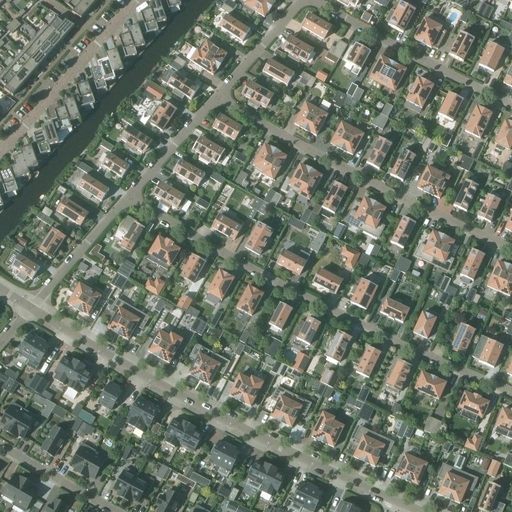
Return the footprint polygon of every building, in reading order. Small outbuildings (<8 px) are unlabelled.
[(90,9),(79,0),(67,0),(64,3),(74,11),(72,13),(81,19),(90,9)] [(79,0),(90,9),(98,0),(97,0),(79,0)] [(158,0),(159,2),(149,5),(158,31),(156,25),(166,22),(158,0)] [(158,0),(166,22),(163,12),(180,6),(178,0),(158,0)] [(227,0),(226,0),(223,4),(233,11),(237,6),(227,0)] [(271,8),(258,0),(242,0),(242,1),(245,3),(244,5),(246,6),(244,9),(252,14),(253,11),(264,18),(268,12),(271,8)] [(338,0),(337,2),(347,8),(349,5),(355,8),(356,7),(359,8),(362,0),(338,0)] [(389,3),(383,0),(375,0),(374,2),(385,9),(389,3)] [(385,21),(389,23),(388,26),(403,34),(415,11),(414,10),(415,7),(403,1),(401,3),(400,3),(395,13),(391,11),(385,21)] [(233,11),(223,4),(220,9),(230,16),(233,11)] [(476,15),(482,18),(488,6),(482,4),(476,15)] [(143,22),(137,24),(145,46),(142,36),(158,31),(149,5),(151,11),(140,14),(143,22)] [(488,6),(482,18),(487,21),(493,9),(488,6)] [(459,21),(465,24),(471,13),(465,10),(459,21)] [(364,12),(360,20),(368,24),(372,17),(364,12)] [(309,15),(302,28),(323,40),(331,28),(309,15)] [(45,24),(45,25),(63,40),(75,27),(65,21),(58,16),(56,18),(49,27),(45,24)] [(227,16),(226,16),(218,28),(219,28),(242,42),(241,43),(242,43),(250,31),(249,30),(249,31),(226,17),(227,16)] [(431,48),(432,47),(437,50),(446,33),(440,30),(441,28),(424,19),(414,40),(431,48)] [(137,26),(128,30),(136,55),(137,55),(135,49),(145,46),(137,24),(137,26)] [(45,25),(37,34),(55,49),(63,40),(45,25)] [(203,28),(200,33),(210,40),(214,35),(203,28)] [(121,46),(116,48),(123,71),(123,70),(120,61),(136,55),(128,30),(127,30),(129,35),(119,39),(121,46)] [(456,42),(455,42),(456,43),(454,46),(453,46),(454,46),(449,55),(448,55),(463,63),(463,62),(466,55),(468,55),(471,48),(470,48),(473,40),(474,41),(474,40),(460,33),(459,33),(460,33),(456,42)] [(37,34),(29,43),(47,58),(55,49),(37,34)] [(300,60),(306,64),(313,51),(291,39),(284,51),(290,55),(288,57),(298,63),(300,60)] [(331,46),(328,53),(339,59),(347,46),(339,41),(335,48),(331,46)] [(197,51),(220,66),(223,61),(222,61),(226,55),(207,42),(205,44),(203,43),(199,50),(198,51),(197,51)] [(29,43),(21,52),(39,67),(47,58),(29,43)] [(351,50),(348,56),(349,56),(346,62),(345,62),(354,67),(351,73),(357,76),(360,70),(361,70),(370,53),(355,44),(355,45),(352,51),(351,50)] [(479,66),(493,73),(504,51),(489,44),(479,66)] [(116,51),(106,54),(115,80),(113,74),(123,71),(116,48),(115,48),(116,51)] [(220,66),(197,51),(190,61),(213,76),(217,70),(220,66)] [(21,52),(13,61),(31,76),(39,67),(21,52)] [(339,59),(328,53),(325,58),(336,65),(339,59)] [(108,60),(98,63),(106,89),(107,88),(105,83),(115,80),(106,54),(108,60)] [(175,57),(172,62),(182,68),(186,63),(175,57)] [(370,79),(382,86),(392,66),(388,64),(389,62),(381,58),(370,79)] [(263,73),(287,86),(286,86),(287,87),(288,85),(293,76),(294,74),(293,74),(270,61),(269,60),(262,73),(263,73)] [(13,61),(5,70),(23,85),(31,76),(13,61)] [(182,68),(172,62),(169,67),(179,73),(182,68)] [(93,79),(87,81),(94,104),(95,104),(91,94),(106,89),(98,63),(97,64),(99,68),(90,71),(93,79)] [(511,64),(503,84),(511,88),(511,64)] [(392,66),(382,86),(394,92),(405,71),(397,66),(396,68),(392,66)] [(23,85),(5,70),(0,75),(0,81),(7,87),(4,90),(13,96),(23,85)] [(298,77),(308,82),(311,77),(301,72),(298,77)] [(191,100),(190,101),(191,101),(199,89),(198,88),(198,89),(175,75),(176,74),(175,74),(174,75),(174,76),(168,84),(167,86),(168,86),(175,90),(172,93),(182,100),(184,96),(191,100)] [(311,77),(308,82),(305,87),(311,90),(316,80),(311,77)] [(409,91),(411,92),(406,102),(421,109),(433,87),(417,79),(414,86),(412,85),(409,91)] [(78,95),(72,97),(80,119),(77,110),(94,104),(87,81),(86,81),(87,84),(76,88),(78,95)] [(244,97),(250,100),(248,103),(258,108),(260,106),(266,109),(266,108),(269,109),(275,99),(272,98),(273,96),(251,84),(244,97)] [(357,87),(351,84),(346,95),(351,98),(357,87)] [(164,93),(151,85),(147,92),(160,100),(164,93)] [(357,89),(352,99),(358,103),(363,92),(357,89)] [(342,105),(347,97),(338,92),(333,102),(335,103),(334,106),(340,109),(342,105)] [(438,115),(453,122),(453,121),(452,121),(462,101),(463,101),(448,93),(448,94),(439,114),(438,114),(438,115)] [(73,100),(63,103),(72,129),(70,123),(80,119),(72,97),(73,100)] [(286,97),(283,102),(293,108),(297,103),(286,97)] [(352,100),(347,97),(342,105),(348,108),(352,100)] [(57,120),(51,122),(58,144),(59,144),(56,134),(72,129),(63,103),(64,109),(54,112),(57,120)] [(157,107),(151,117),(154,118),(150,124),(162,132),(176,111),(163,103),(160,109),(157,107)] [(300,129),(305,131),(316,110),(315,109),(316,107),(309,103),(307,105),(305,104),(294,125),(300,128),(300,129)] [(386,104),(381,115),(387,118),(393,107),(386,104)] [(469,115),(466,122),(469,123),(464,132),(480,139),(491,115),(476,108),(472,116),(469,115)] [(316,110),(305,131),(309,134),(310,133),(316,137),(327,116),(325,115),(326,113),(319,109),(318,111),(316,110)] [(371,125),(376,128),(382,116),(377,113),(371,125)] [(121,120),(133,127),(136,122),(124,115),(121,120)] [(220,116),(213,129),(234,141),(242,129),(220,116)] [(382,116),(376,128),(382,131),(388,119),(382,116)] [(416,120),(411,130),(417,133),(422,123),(416,120)] [(51,124),(42,127),(50,153),(50,152),(49,147),(58,144),(51,122),(50,122),(51,124)] [(511,123),(508,122),(508,123),(505,122),(501,130),(499,129),(496,135),(498,136),(494,144),(497,145),(495,149),(501,152),(503,148),(509,151),(511,145),(511,123)] [(337,148),(341,151),(352,130),(351,129),(352,127),(345,123),(343,125),(341,124),(330,144),(337,148)] [(36,143),(30,145),(38,167),(35,158),(50,153),(42,127),(41,127),(43,132),(34,135),(36,143)] [(126,144),(125,147),(134,153),(136,150),(142,154),(149,141),(129,128),(121,140),(126,144)] [(352,130),(341,151),(346,153),(352,156),(363,135),(361,134),(363,132),(355,128),(354,130),(352,130)] [(446,134),(440,145),(447,148),(452,137),(446,134)] [(421,149),(426,151),(431,140),(421,135),(418,141),(424,143),(421,149)] [(201,155),(199,158),(209,164),(210,161),(216,165),(217,163),(220,165),(226,155),(223,154),(224,152),(202,139),(195,152),(201,155)] [(366,163),(366,164),(379,170),(379,169),(391,146),(392,145),(379,139),(378,139),(379,140),(367,163),(366,163)] [(431,140),(426,151),(427,150),(432,153),(437,143),(431,140)] [(100,146),(110,153),(114,148),(103,141),(100,146)] [(31,147),(21,151),(29,176),(30,176),(28,171),(38,167),(30,145),(31,147)] [(477,145),(470,159),(473,161),(477,162),(483,148),(477,145)] [(248,146),(243,156),(248,159),(253,149),(248,146)] [(262,175),(275,151),(271,149),(264,146),(253,166),(255,167),(254,170),(262,174),(262,175)] [(415,157),(403,150),(402,151),(403,151),(391,175),(390,175),(390,176),(403,182),(403,181),(402,181),(414,157),(415,158),(415,157)] [(15,166),(10,168),(17,191),(18,191),(14,181),(29,176),(21,151),(20,151),(22,156),(13,159),(15,166)] [(275,151),(262,175),(273,181),(286,158),(280,154),(275,151)] [(248,159),(236,153),(233,158),(244,165),(248,159)] [(101,166),(102,167),(102,166),(121,178),(121,179),(122,180),(129,167),(128,168),(109,155),(110,155),(109,154),(108,156),(108,157),(104,154),(99,162),(103,164),(103,165),(102,165),(101,166)] [(456,167),(462,170),(468,158),(462,155),(456,167)] [(468,158),(462,170),(468,173),(473,161),(470,159),(468,158)] [(181,162),(181,161),(173,173),(174,174),(174,173),(197,187),(198,188),(199,186),(204,177),(205,175),(204,175),(181,162)] [(500,173),(507,176),(511,165),(505,162),(500,173)] [(79,169),(90,176),(93,171),(82,164),(79,169)] [(297,195),(298,195),(311,171),(306,168),(306,169),(300,165),(289,186),(291,187),(289,189),(298,194),(297,195)] [(423,192),(428,194),(438,173),(437,172),(438,170),(430,166),(429,168),(427,167),(417,189),(423,192)] [(0,178),(1,182),(0,182),(0,197),(3,207),(0,197),(17,191),(10,168),(9,168),(10,171),(0,174),(0,178)] [(311,171),(298,195),(309,201),(322,177),(315,174),(315,173),(311,171)] [(438,173),(428,194),(432,197),(433,196),(439,199),(449,178),(447,177),(448,175),(441,171),(440,174),(438,173)] [(210,179),(221,185),(224,180),(213,173),(210,179)] [(247,176),(240,173),(235,184),(241,187),(247,176)] [(83,195),(89,199),(92,196),(101,202),(100,202),(101,203),(109,191),(108,190),(108,191),(85,177),(86,176),(85,175),(84,177),(79,186),(78,186),(77,188),(78,188),(78,187),(85,192),(83,195)] [(465,182),(454,206),(453,206),(453,207),(466,213),(466,212),(477,188),(478,188),(478,187),(465,181),(465,182)] [(322,208),(321,208),(334,215),(335,214),(334,214),(346,190),(347,191),(347,190),(335,183),(334,184),(335,184),(322,208)] [(155,197),(161,201),(159,203),(169,209),(171,206),(176,210),(177,208),(180,210),(186,200),(183,199),(184,197),(163,185),(155,197)] [(60,187),(57,192),(63,196),(66,191),(60,187)] [(263,202),(269,205),(275,194),(275,193),(270,190),(263,202)] [(275,194),(269,205),(275,208),(281,197),(275,194)] [(478,217),(477,218),(490,224),(491,223),(490,223),(499,202),(500,202),(500,201),(487,196),(487,197),(478,217)] [(263,202),(256,198),(250,208),(257,212),(263,202)] [(210,206),(198,199),(195,204),(207,211),(210,206)] [(345,223),(361,231),(375,204),(364,199),(357,214),(351,211),(345,223)] [(57,212),(78,226),(86,213),(65,200),(57,212)] [(263,202),(257,212),(264,216),(270,206),(263,202)] [(375,204),(361,231),(378,239),(384,227),(378,224),(385,209),(375,204)] [(300,222),(305,225),(312,213),(306,210),(300,222)] [(54,222),(39,213),(36,218),(51,227),(54,222)] [(312,213),(305,225),(311,227),(317,216),(312,213)] [(219,216),(212,229),(234,241),(241,228),(243,224),(234,219),(232,223),(219,216)] [(121,248),(130,253),(144,230),(136,225),(138,223),(126,217),(118,230),(128,235),(121,248)] [(292,218),(288,225),(301,231),(304,225),(292,218)] [(390,243),(403,249),(403,248),(414,224),(415,225),(415,224),(402,218),(402,219),(403,219),(391,243),(390,242),(390,243)] [(271,241),(268,240),(272,232),(258,224),(245,248),(259,256),(263,249),(266,250),(271,241)] [(39,251),(51,259),(65,238),(52,231),(39,251)] [(310,250),(317,253),(326,236),(319,232),(310,250)] [(414,257),(431,265),(443,237),(432,232),(426,247),(419,244),(414,257)] [(443,237),(431,265),(447,272),(453,260),(447,257),(454,242),(443,237)] [(173,245),(174,245),(173,244),(168,241),(167,241),(166,241),(166,243),(159,239),(158,238),(158,239),(149,254),(149,255),(147,259),(154,264),(157,260),(169,267),(170,267),(179,252),(179,251),(179,250),(172,247),(173,245)] [(14,242),(10,247),(20,254),(24,249),(14,242)] [(375,245),(369,257),(374,260),(380,248),(375,245)] [(97,246),(88,255),(101,262),(104,258),(97,254),(101,248),(97,246)] [(360,255),(344,247),(341,255),(348,258),(344,266),(352,270),(360,255)] [(459,276),(473,282),(473,281),(483,256),(484,257),(484,256),(471,250),(471,251),(472,251),(460,275),(459,276)] [(284,252),(277,265),(299,276),(306,263),(309,256),(300,251),(297,258),(284,252)] [(20,256),(19,255),(18,257),(13,266),(11,268),(12,268),(13,267),(20,272),(17,277),(24,282),(27,277),(32,280),(31,280),(32,281),(40,269),(39,268),(39,269),(20,257),(20,256)] [(363,255),(358,265),(365,268),(369,258),(363,255)] [(184,271),(181,277),(193,284),(205,263),(192,256),(188,263),(186,262),(182,270),(184,271)] [(400,257),(394,269),(400,272),(405,260),(400,257)] [(124,260),(117,273),(122,277),(127,280),(135,267),(124,260)] [(411,263),(405,260),(400,272),(405,275),(411,263)] [(486,287),(498,292),(509,267),(504,265),(497,262),(486,287)] [(81,264),(78,269),(84,272),(87,267),(81,264)] [(511,268),(509,267),(498,292),(509,297),(511,290),(511,268)] [(400,272),(394,269),(389,280),(395,283),(400,272)] [(320,270),(313,283),(335,295),(342,282),(320,270)] [(208,294),(220,301),(221,301),(222,300),(226,292),(227,292),(227,291),(228,289),(229,288),(228,288),(233,280),(234,279),(233,278),(233,279),(231,278),(231,277),(230,277),(223,274),(223,273),(222,273),(220,272),(219,271),(219,272),(208,292),(207,293),(208,294)] [(110,285),(116,288),(122,277),(117,273),(110,285)] [(122,277),(116,288),(121,291),(128,280),(127,280),(122,277)] [(444,277),(438,290),(445,293),(451,280),(444,277)] [(144,288),(157,296),(164,284),(157,280),(154,284),(149,281),(144,288)] [(354,296),(350,304),(366,311),(377,288),(362,280),(358,288),(354,286),(350,294),(354,296)] [(73,309),(78,311),(90,291),(89,290),(90,288),(83,283),(82,285),(80,284),(67,304),(74,308),(73,309)] [(249,287),(248,287),(248,288),(237,308),(236,309),(237,309),(242,311),(242,312),(246,313),(246,314),(250,316),(251,317),(252,316),(262,296),(263,296),(263,295),(262,294),(262,295),(260,293),(259,293),(252,289),(251,288),(251,289),(249,288),(249,287)] [(90,291),(78,311),(82,314),(83,314),(89,317),(101,297),(99,296),(100,294),(93,289),(92,292),(90,291)] [(464,302),(470,304),(475,294),(476,292),(470,289),(464,302)] [(475,294),(470,304),(475,307),(480,297),(475,294)] [(454,297),(449,295),(444,306),(449,308),(454,297)] [(192,301),(183,296),(177,307),(186,312),(192,301)] [(399,300),(397,300),(395,302),(394,303),(386,299),(380,313),(403,324),(409,310),(401,306),(402,305),(401,303),(400,301),(399,300)] [(116,333),(118,334),(133,309),(117,300),(110,311),(116,315),(107,329),(113,332),(115,334),(116,333)] [(160,300),(154,310),(159,313),(165,303),(160,300)] [(163,309),(170,313),(174,307),(167,303),(163,309)] [(292,310),(280,304),(279,304),(280,305),(269,325),(269,324),(268,325),(281,332),(282,331),(281,331),(291,311),(292,311),(292,310)] [(133,309),(118,334),(120,335),(120,336),(122,338),(122,337),(128,341),(136,326),(142,330),(149,318),(133,309)] [(222,314),(217,312),(209,326),(214,329),(222,314)] [(479,319),(478,322),(482,324),(483,321),(484,321),(487,314),(482,312),(479,319)] [(502,318),(508,321),(510,315),(504,312),(502,318)] [(436,320),(422,313),(413,333),(427,340),(436,320)] [(300,321),(292,336),(298,339),(297,339),(297,340),(309,346),(310,346),(314,348),(318,342),(312,339),(319,325),(320,325),(320,324),(308,318),(307,319),(308,319),(306,323),(300,321)] [(190,330),(195,333),(202,322),(196,319),(190,330)] [(202,322),(195,333),(201,336),(207,325),(202,322)] [(461,326),(451,348),(464,354),(474,332),(461,326)] [(219,340),(222,334),(210,327),(207,333),(219,340)] [(153,356),(158,358),(171,334),(171,335),(169,334),(162,330),(161,332),(159,331),(147,352),(154,355),(153,356)] [(250,334),(244,331),(239,342),(244,344),(250,334)] [(18,354),(28,360),(40,340),(34,336),(30,334),(26,341),(25,341),(21,346),(22,347),(18,354)] [(171,334),(158,358),(162,361),(163,360),(169,364),(182,340),(171,334)] [(331,340),(326,349),(329,351),(326,357),(339,364),(350,341),(337,335),(333,341),(331,340)] [(281,344),(271,338),(263,354),(273,359),(281,344)] [(480,339),(472,358),(479,361),(478,363),(493,369),(503,347),(488,340),(487,342),(480,339)] [(40,340),(28,360),(29,361),(26,366),(35,371),(37,366),(38,366),(42,359),(44,360),(47,354),(46,354),(50,347),(47,344),(40,340)] [(234,355),(239,357),(245,347),(239,344),(234,355)] [(197,378),(199,379),(213,354),(196,345),(190,357),(196,360),(188,375),(194,378),(196,379),(197,378)] [(245,346),(245,347),(242,352),(248,355),(251,350),(245,346)] [(368,349),(357,373),(356,372),(356,373),(369,379),(368,378),(380,354),(380,355),(381,354),(368,348),(367,348),(368,349)] [(213,354),(199,379),(201,380),(201,382),(203,383),(209,386),(217,371),(223,375),(229,363),(213,354)] [(302,374),(310,358),(304,355),(296,371),(302,374)] [(68,381),(69,382),(80,364),(72,359),(71,361),(64,357),(55,374),(56,375),(54,379),(65,386),(68,381)] [(270,372),(276,375),(282,364),(276,361),(270,372)] [(80,364),(69,382),(70,383),(67,388),(79,394),(81,390),(83,391),(93,374),(86,370),(87,369),(80,364)] [(282,364),(276,375),(283,378),(285,373),(291,376),(293,370),(282,364)] [(391,369),(387,378),(390,380),(387,386),(389,387),(387,390),(397,394),(398,391),(400,392),(410,370),(397,364),(394,370),(391,369)] [(8,369),(4,375),(15,381),(18,376),(8,369)] [(252,378),(239,402),(244,404),(251,407),(263,383),(262,383),(265,377),(255,372),(252,378)] [(332,373),(326,386),(332,389),(339,376),(332,373)] [(437,400),(438,400),(439,399),(445,385),(446,384),(445,383),(445,384),(437,380),(431,377),(423,374),(422,373),(421,374),(415,389),(414,390),(415,390),(437,400)] [(239,375),(228,396),(235,399),(235,400),(239,402),(252,378),(251,378),(250,377),(250,378),(242,374),(241,376),(239,375)] [(27,388),(34,392),(42,379),(35,375),(27,388)] [(1,389),(7,392),(14,381),(8,378),(1,389)] [(42,379),(34,392),(41,396),(49,383),(42,379)] [(14,381),(7,392),(12,395),(19,384),(14,381)] [(98,404),(111,411),(115,404),(116,405),(120,399),(118,398),(123,391),(120,389),(121,388),(113,383),(112,385),(109,383),(98,404)] [(327,387),(321,384),(315,396),(321,398),(327,387)] [(363,386),(356,401),(364,404),(370,390),(363,386)] [(279,421),(281,422),(294,396),(277,388),(271,400),(277,403),(270,418),(276,420),(276,421),(278,422),(279,421)] [(332,390),(327,388),(323,397),(328,399),(332,390)] [(473,397),(464,393),(458,409),(482,419),(488,404),(480,400),(480,398),(473,395),(473,397)] [(294,396),(281,422),(283,423),(283,424),(285,425),(291,428),(299,413),(304,416),(310,404),(294,396)] [(126,424),(135,429),(149,403),(143,400),(142,400),(139,398),(135,405),(133,405),(130,410),(131,411),(127,418),(129,419),(126,424)] [(41,416),(47,419),(55,406),(46,400),(43,406),(46,407),(41,416)] [(354,408),(360,410),(363,404),(357,401),(354,408)] [(149,403),(135,429),(144,434),(146,429),(148,430),(152,423),(153,423),(156,417),(155,417),(159,409),(156,407),(149,403)] [(3,430),(10,434),(24,411),(12,404),(11,407),(10,407),(0,424),(0,425),(6,429),(5,431),(3,430)] [(83,407),(77,404),(71,415),(76,418),(83,407)] [(363,404),(357,417),(363,419),(369,407),(363,404)] [(389,416),(395,419),(400,407),(394,404),(389,416)] [(506,438),(511,440),(511,413),(502,410),(495,427),(496,428),(508,432),(506,437),(506,438)] [(24,411),(10,434),(17,439),(17,438),(15,437),(16,435),(23,439),(34,421),(36,418),(24,411)] [(81,411),(77,418),(86,423),(90,416),(81,411)] [(317,441),(322,443),(334,419),(323,413),(311,438),(317,441)] [(429,417),(423,431),(436,437),(442,423),(429,417)] [(70,430),(76,433),(82,422),(77,419),(70,430)] [(178,444),(179,444),(189,426),(181,421),(181,423),(174,419),(165,436),(167,437),(164,442),(175,448),(178,444)] [(334,419),(322,443),(327,446),(327,445),(334,448),(344,427),(333,422),(334,419)] [(403,422),(396,437),(402,439),(408,425),(403,422)] [(83,423),(81,427),(88,431),(90,427),(83,423)] [(156,434),(160,426),(155,423),(151,431),(156,434)] [(409,425),(403,437),(409,440),(414,427),(409,425)] [(119,430),(112,426),(108,434),(114,438),(119,430)] [(189,426),(179,444),(194,452),(203,435),(196,431),(197,430),(189,426)] [(362,461),(364,461),(376,435),(359,427),(354,440),(360,443),(353,458),(359,460),(359,461),(362,462),(362,461)] [(60,449),(64,443),(63,442),(67,435),(54,428),(41,450),(54,458),(59,448),(60,449)] [(376,435),(364,461),(367,462),(366,464),(368,465),(369,465),(375,467),(381,453),(388,456),(393,443),(376,435)] [(481,439),(474,436),(472,442),(468,440),(465,447),(476,452),(481,439)] [(209,462),(219,467),(230,446),(223,443),(219,441),(216,449),(214,448),(211,454),(213,455),(209,462)] [(441,452),(446,455),(451,444),(446,441),(441,452)] [(139,453),(145,456),(151,445),(145,442),(139,453)] [(74,472),(81,476),(94,451),(82,445),(81,448),(80,448),(70,466),(77,470),(76,472),(74,471),(74,472)] [(151,445),(145,456),(150,459),(156,448),(151,445)] [(119,458),(125,461),(131,449),(126,446),(119,458)] [(230,446),(219,467),(220,468),(218,473),(226,477),(229,472),(230,473),(233,466),(235,466),(238,460),(237,460),(240,452),(237,450),(230,446)] [(94,451),(81,476),(88,479),(86,478),(87,476),(94,480),(104,461),(93,455),(95,452),(94,451)] [(401,480),(406,482),(416,460),(414,459),(415,457),(407,453),(406,456),(404,455),(395,476),(401,479),(401,480)] [(511,455),(507,454),(503,465),(511,468),(511,455)] [(443,465),(438,478),(444,480),(438,495),(444,498),(446,499),(447,498),(449,499),(460,472),(465,459),(458,456),(453,469),(443,465)] [(416,460),(406,482),(411,484),(411,483),(417,486),(427,465),(425,464),(426,462),(426,461),(418,458),(417,460),(416,460)] [(489,462),(484,459),(480,469),(486,471),(489,462)] [(500,464),(492,461),(487,474),(495,477),(500,464)] [(260,486),(262,486),(271,467),(263,463),(262,465),(255,462),(247,479),(249,480),(246,485),(258,491),(260,486)] [(156,477),(162,480),(168,469),(162,465),(156,477)] [(193,470),(188,467),(183,476),(188,479),(193,470)] [(271,467),(262,486),(263,487),(260,492),(272,498),(275,493),(276,494),(285,476),(278,473),(279,471),(271,467)] [(117,496),(124,500),(137,475),(125,469),(123,472),(113,490),(120,494),(119,496),(117,495),(117,496)] [(460,472),(449,499),(451,500),(451,501),(453,502),(459,504),(466,489),(472,492),(477,479),(460,472)] [(137,475),(124,500),(131,503),(129,502),(131,500),(137,503),(147,485),(136,479),(137,475)] [(12,505),(13,505),(27,482),(20,478),(21,479),(20,481),(14,477),(3,496),(14,502),(12,505)] [(189,480),(186,485),(194,489),(196,484),(189,480)] [(27,482),(13,505),(23,511),(24,511),(26,509),(27,509),(37,491),(30,487),(32,485),(33,486),(34,486),(27,482)] [(299,511),(301,508),(302,509),(312,487),(306,484),(305,484),(302,482),(298,490),(297,489),(294,495),(295,496),(292,504),(290,509),(296,511),(299,511)] [(499,489),(489,485),(478,510),(483,511),(501,511),(504,506),(493,502),(499,489)] [(220,487),(216,494),(227,500),(231,493),(220,487)] [(312,487),(302,509),(303,509),(301,511),(313,511),(317,506),(318,507),(321,501),(319,500),(323,492),(319,490),(312,487)] [(227,500),(233,502),(239,491),(233,488),(231,493),(227,500)] [(156,505),(159,507),(156,511),(173,511),(174,511),(178,506),(177,505),(181,498),(168,491),(164,498),(160,496),(156,505)] [(188,502),(193,505),(198,496),(192,493),(188,502)] [(64,511),(67,507),(54,500),(50,507),(49,506),(45,511),(64,511)] [(229,502),(227,508),(235,511),(238,507),(229,502)] [(349,504),(348,506),(341,502),(336,511),(362,511),(355,508),(355,507),(349,504)]
